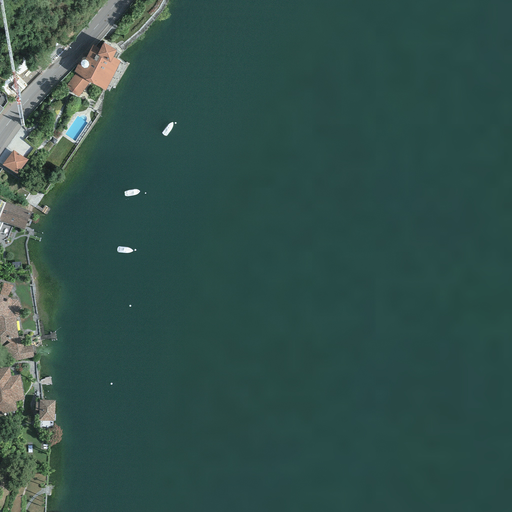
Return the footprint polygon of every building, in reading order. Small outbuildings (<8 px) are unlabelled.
[(113,87),(126,65),(120,61),(113,57),(117,50),(103,42),(100,49),(93,45),(82,66),(78,64),(73,72),(76,74),(90,82),(105,91),(106,90),(109,91),(112,86),(113,87)] [(78,97),(90,82),(76,74),(66,87),(78,97)] [(19,96),(27,88),(18,79),(11,87),(19,96)] [(28,160),(13,150),(2,165),(17,174),(28,160)] [(0,228),(3,223),(24,230),(31,212),(5,202),(4,203),(0,200),(0,228)] [(0,362),(33,357),(32,345),(23,346),(23,345),(19,344),(16,318),(19,316),(21,310),(17,299),(10,299),(10,298),(7,296),(13,286),(3,283),(0,291),(0,362)] [(0,414),(17,411),(15,402),(24,400),(20,375),(11,376),(9,367),(0,369),(0,414)] [(38,421),(54,421),(55,400),(39,400),(39,402),(39,411),(38,421)]
